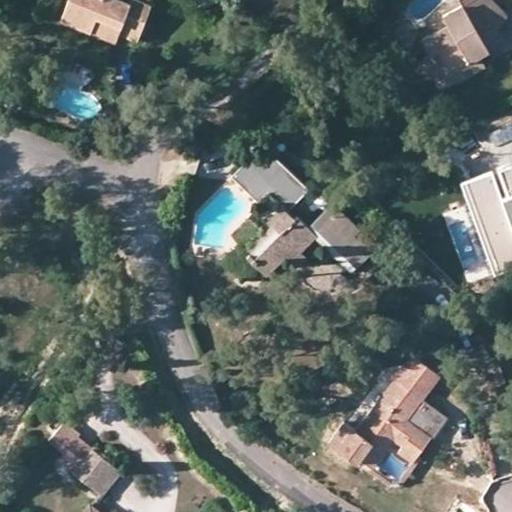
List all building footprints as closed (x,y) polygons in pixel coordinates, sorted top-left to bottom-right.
[(64,0),(59,15),(91,27),(97,11),(121,21),(119,27),(138,34),(150,0),(64,0)] [(506,14),(491,0),(472,0),(462,6),(443,16),(446,25),(420,41),(428,57),(437,54),(455,84),(484,68),(478,55),(504,40),(499,30),(497,26),(506,14)] [(116,36),(119,27),(121,21),(97,11),(91,27),(116,36)] [(402,66),(402,56),(392,57),(393,67),(402,66)] [(105,112),(100,108),(97,111),(95,112),(93,114),(90,116),(94,120),(105,119),(105,112)] [(315,236),(351,271),(373,249),(328,206),(305,230),(293,218),(290,220),(281,212),(303,189),(278,165),(275,168),(257,151),(253,156),(249,152),(236,166),(239,170),(231,178),(256,203),(254,206),(256,208),(244,221),(255,232),(239,250),(266,276),(286,256),(292,260),(300,252),(307,245),(315,236)] [(511,164),(498,170),(506,197),(500,199),(509,223),(511,221),(511,164)] [(300,252),(292,260),(298,267),(306,258),(300,252)] [(329,439),(358,461),(361,456),(372,465),(393,439),(402,445),(397,451),(411,462),(443,422),(449,413),(424,394),(442,371),(415,350),(356,427),(345,418),(329,439)] [(48,438),(64,451),(78,434),(80,432),(64,419),(48,438)] [(74,471),(93,447),(78,434),(64,451),(58,458),(74,471)] [(121,469),(93,447),(74,471),(101,493),(121,469)] [(101,511),(89,502),(80,511),(101,511)]
